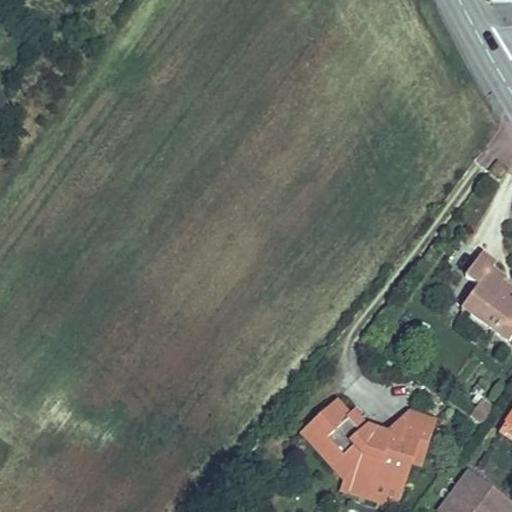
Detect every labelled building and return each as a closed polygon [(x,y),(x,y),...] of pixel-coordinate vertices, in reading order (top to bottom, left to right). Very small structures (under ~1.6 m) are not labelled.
[(491,172),(501,179),(508,170),(498,162),(491,172)] [(470,315),(510,344),(510,343),(511,340),(511,292),(502,285),(505,282),(491,272),(495,265),(481,256),(466,278),(479,287),(462,309),(465,311),(470,315)] [(458,321),(463,325),(470,315),(465,311),(458,321)] [(470,418),(483,426),(494,409),(482,401),(470,418)] [(341,491),(370,500),(376,482),(402,490),(411,463),(415,448),(425,451),(434,422),(410,414),(388,435),(386,443),(378,440),(368,429),(354,415),(350,418),(338,404),(325,416),(330,421),(313,436),(328,452),(322,457),(344,481),(341,491)] [(303,436),(322,457),(328,452),(313,436),(330,421),(325,416),(303,436)] [(511,417),(501,434),(511,441),(511,417)] [(378,440),(386,443),(388,435),(368,429),(378,440)] [(411,463),(420,466),(425,451),(415,448),(411,463)] [(511,511),(511,503),(470,472),(440,511),(511,511)] [(370,500),(397,508),(402,490),(376,482),(370,500)]
